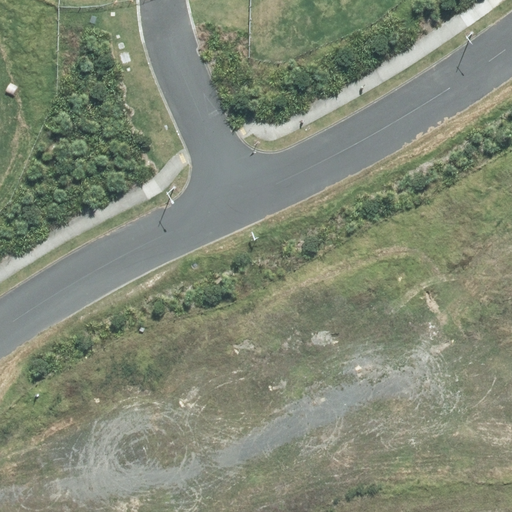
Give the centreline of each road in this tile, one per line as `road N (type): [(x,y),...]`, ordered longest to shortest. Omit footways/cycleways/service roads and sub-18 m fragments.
road 1 (residential): [(511,42),(237,200)]
road 2 (residential): [(237,200),(0,332)]
road 3 (residential): [(160,0),(179,75),(237,200)]
